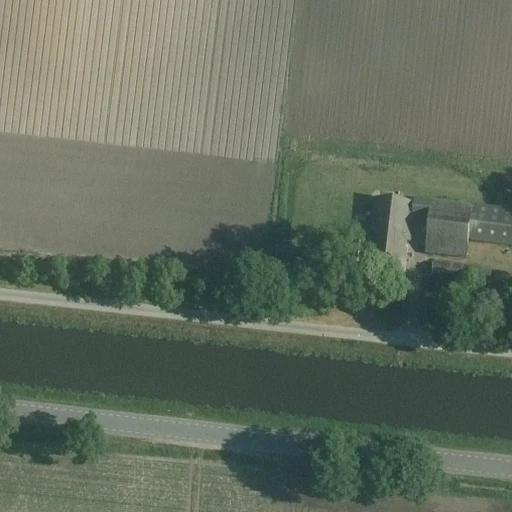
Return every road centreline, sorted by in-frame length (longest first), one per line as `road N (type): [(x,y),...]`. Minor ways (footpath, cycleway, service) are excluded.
road 1 (tertiary): [(0,411),(511,469)]
road 2 (unclassified): [(511,356),(0,301)]
